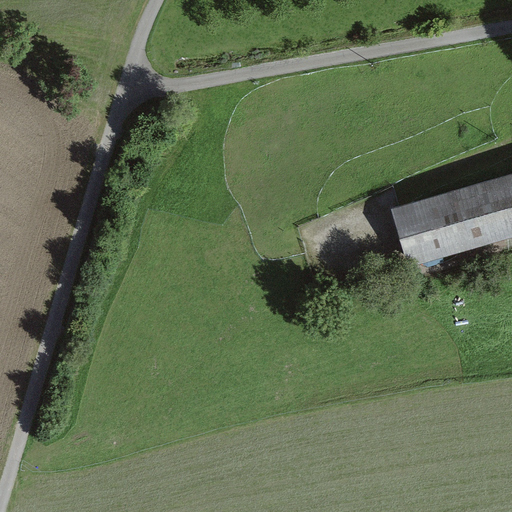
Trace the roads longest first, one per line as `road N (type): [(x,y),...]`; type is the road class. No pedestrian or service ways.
road 1 (unclassified): [(128,87),(4,511)]
road 2 (unclassified): [(128,87),(182,87),(511,32)]
